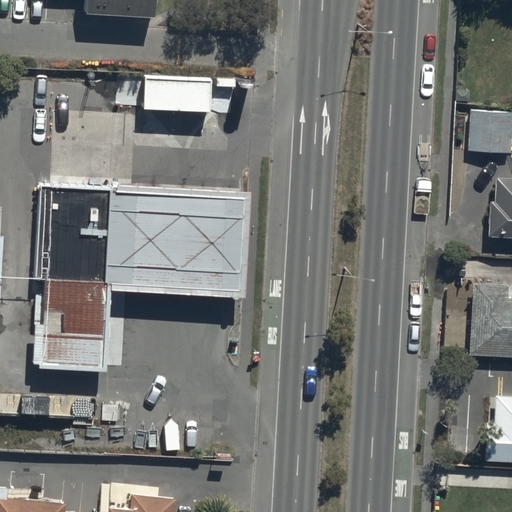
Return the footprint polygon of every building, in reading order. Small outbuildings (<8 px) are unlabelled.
[(83,0),(84,18),(150,20),(151,0),(83,0)] [(209,77),(142,74),(141,113),(207,115),(209,77)] [(510,110),(467,107),(465,148),(509,150),(510,110)] [(115,188),(117,153),(42,150),(31,379),(107,382),(111,295),(115,188)] [(511,183),(490,183),(486,235),(511,237),(511,183)] [(115,188),(111,295),(239,302),(246,196),(115,188)] [(470,356),(511,358),(511,287),(477,286),(470,356)] [(511,399),(487,397),(483,461),(511,462),(511,399)] [(63,511),(64,505),(0,497),(0,511),(173,511),(175,502),(133,495),(128,511),(63,511)]
